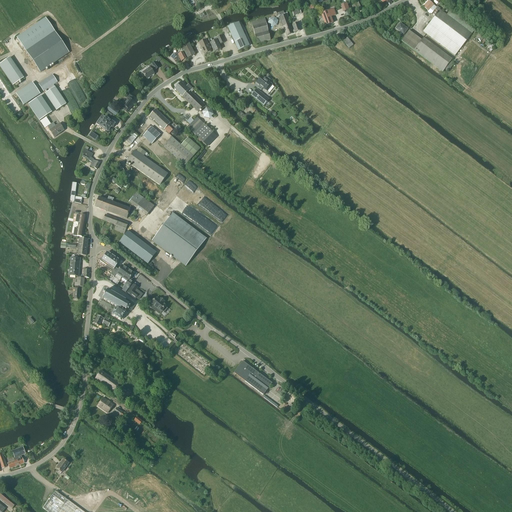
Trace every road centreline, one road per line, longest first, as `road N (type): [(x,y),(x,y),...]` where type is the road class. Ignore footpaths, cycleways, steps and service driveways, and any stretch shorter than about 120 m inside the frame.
road 1 (unclassified): [(452,511),(94,243)]
road 2 (tertiary): [(94,243),(96,176),(153,92),(192,69),(337,30),(407,0)]
road 3 (tertiary): [(0,477),(29,470),(57,449),(73,423),(83,392),(94,243)]
